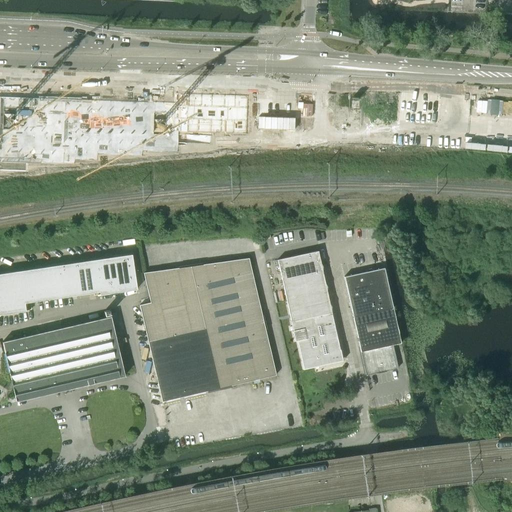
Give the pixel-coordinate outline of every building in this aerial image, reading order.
[(149,97),(4,94),(4,103),(27,104),(49,104),(72,105),(95,105),(117,106),(140,106),(149,107),(149,98),(149,97)] [(158,127),(158,137),(161,137),(173,137),(231,138),(232,99),(174,98),(159,98),(158,107),(158,127)] [(4,105),(4,116),(27,116),(27,104),(4,103),(4,105)] [(0,173),(23,174),(22,176),(28,176),(28,174),(61,175),(62,173),(67,173),(67,171),(84,171),(84,167),(90,167),(90,165),(129,166),(129,164),(110,163),(81,163),(81,169),(58,168),(58,172),(36,172),(13,171),(0,170),(0,157),(14,158),(36,158),(59,159),(59,155),(81,155),(81,149),(110,150),(140,151),(139,157),(160,158),(160,151),(168,151),(168,150),(168,148),(160,148),(161,137),(158,137),(158,127),(158,107),(152,107),(149,107),(140,106),(140,119),(117,119),(94,118),(72,117),(49,117),(27,116),(4,116),(4,105),(0,104),(0,173)] [(27,104),(27,116),(49,117),(49,104),(27,104)] [(49,104),(49,117),(72,117),(72,105),(49,104)] [(72,105),(72,117),(94,118),(95,105),(72,105)] [(95,105),(94,118),(117,119),(117,106),(95,105)] [(117,106),(117,119),(140,119),(140,106),(117,106)] [(81,155),(81,163),(110,163),(110,150),(81,149),(81,155)] [(110,150),(110,163),(129,164),(139,164),(139,157),(140,151),(110,150)] [(59,159),(58,168),(81,169),(81,163),(81,155),(59,155),(59,159)] [(0,157),(0,170),(13,171),(14,158),(0,157)] [(14,158),(13,171),(36,172),(36,158),(14,158)] [(36,158),(36,172),(58,172),(58,168),(59,159),(36,158)] [(277,260),(281,281),(322,272),(317,251),(277,260)] [(0,314),(25,311),(24,303),(99,292),(99,295),(136,290),(131,255),(0,273),(0,314)] [(150,303),(139,305),(147,342),(161,402),(218,389),(275,376),(261,316),(248,259),(190,267),(143,273),(150,303)] [(343,277),(352,317),(392,308),(383,268),(343,277)] [(281,281),(290,322),(331,313),(322,272),(281,281)] [(392,308),(352,317),(365,376),(397,369),(392,345),(400,344),(392,308)] [(105,318),(2,342),(4,353),(11,384),(10,386),(12,388),(13,389),(16,401),(16,402),(16,401),(87,385),(93,384),(120,377),(124,376),(110,317),(109,315),(108,311),(103,312),(104,316),(105,318)] [(331,313),(290,322),(292,331),(291,332),(293,341),(294,342),(297,341),(303,369),(341,361),(331,313)]
